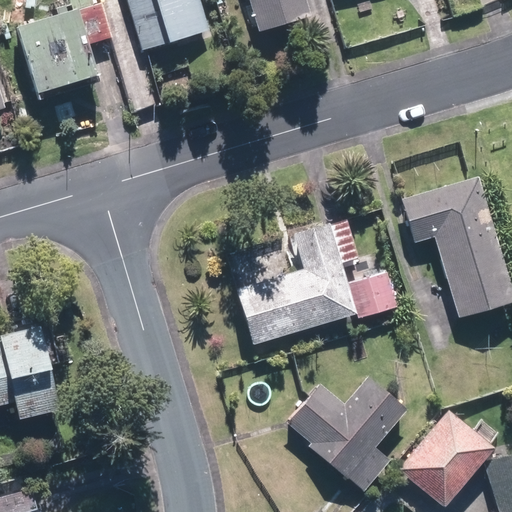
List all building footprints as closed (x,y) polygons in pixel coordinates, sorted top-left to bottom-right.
[(209,28),(200,0),(129,0),(143,47),(209,28)] [(304,0),(251,0),(260,29),(309,15),(304,0)] [(100,74),(81,8),(20,26),(39,91),(100,74)] [(511,296),(511,281),(479,174),(405,197),(418,238),(435,233),(460,313),(511,296)] [(238,288),(254,341),(355,309),(327,221),(294,231),(306,267),(238,288)] [(61,405),(41,321),(2,330),(6,346),(0,347),(0,402),(17,399),(20,414),(61,405)] [(320,381),(287,420),(312,440),(311,443),(365,486),(389,457),(375,445),(408,405),(371,375),(348,403),(320,381)] [(444,503),(493,444),(450,408),(401,467),(444,503)] [(511,511),(511,451),(484,460),(500,511),(511,511)] [(0,469),(0,511),(16,511),(44,505),(32,461),(0,469)]
